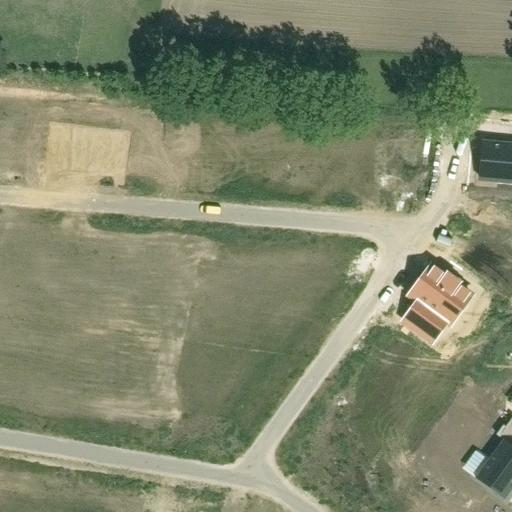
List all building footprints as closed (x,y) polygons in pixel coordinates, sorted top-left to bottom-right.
[(478,180),(511,183),(511,143),(481,141),(478,180)] [(451,330),(476,296),(432,264),(407,298),(414,304),(446,326),(451,330)] [(433,346),(446,326),(414,304),(401,323),(433,346)] [(501,443),(511,450),(511,422),(507,430),(503,427),(495,438),(501,443)] [(500,497),(511,480),(511,450),(501,443),(475,479),(500,497)]
